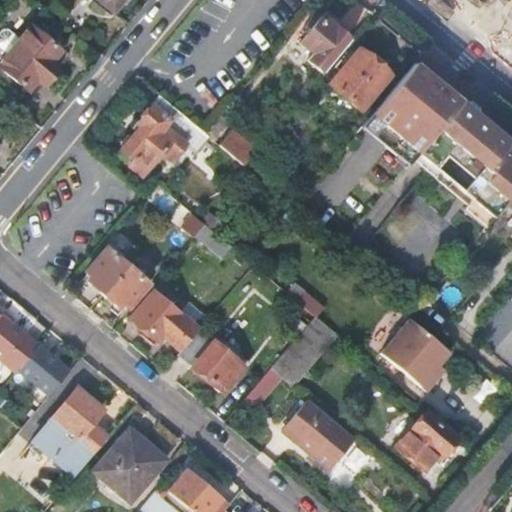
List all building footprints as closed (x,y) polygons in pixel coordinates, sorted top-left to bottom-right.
[(59,0),(51,10),(67,22),(75,11),(61,0),(59,0)] [(95,0),(114,15),(126,0),(95,0)] [(65,25),(86,42),(99,27),(78,8),(75,11),(67,22),(65,25)] [(319,19),(298,43),(312,54),(306,61),(321,73),(347,42),(319,19)] [(62,53),(31,27),(0,63),(0,70),(28,93),(37,83),(45,89),(61,71),(52,64),(62,53)] [(391,78),(358,51),(328,87),(361,114),(391,78)] [(442,89),(414,65),(361,128),(407,167),(416,156),(456,108),(438,93),(442,89)] [(139,129),(119,153),(134,165),(129,172),(140,181),(174,141),(182,148),(198,129),(160,97),(136,126),(139,129)] [(416,156),(493,220),(504,207),(511,197),(511,159),(508,164),(499,156),(503,149),(503,145),(502,141),(500,137),(492,130),(488,136),(479,128),(483,123),(459,104),(419,152),(416,156)] [(479,128),(488,136),(492,130),(483,123),(479,128)] [(219,147),(242,166),(252,154),(229,135),(219,147)] [(503,149),(499,156),(508,164),(511,159),(511,146),(500,137),(502,141),(503,145),(503,149)] [(191,215),(180,228),(192,238),(203,225),(191,215)] [(107,248),(85,274),(92,280),(89,284),(102,295),(124,269),(117,263),(120,259),(107,248)] [(124,269),(102,295),(118,307),(121,303),(128,308),(149,283),(135,271),(131,275),(124,269)] [(130,319),(157,342),(163,335),(181,350),(197,331),(152,293),(130,319)] [(300,306),(273,340),(286,351),(314,318),(300,306)] [(0,314),(0,360),(15,373),(18,370),(24,362),(38,346),(0,314)] [(286,351),(271,369),(277,374),(294,388),(337,337),(314,318),(286,351)] [(450,356),(409,323),(381,357),(427,395),(438,381),(433,376),(450,356)] [(176,355),(191,369),(193,367),(222,393),(244,368),(198,330),(197,331),(181,350),(176,355)] [(24,362),(18,370),(49,396),(69,372),(38,346),(24,362)] [(271,369),(240,406),(246,411),(277,374),(271,369)] [(74,477),(106,439),(91,426),(100,416),(90,408),(93,403),(77,390),(33,443),(74,477)] [(283,432),(328,469),(353,438),(322,412),(316,407),(308,400),(299,412),(283,432)] [(26,413),(21,419),(26,423),(31,417),(26,413)] [(456,441),(423,414),(393,450),(417,470),(432,452),(440,460),(456,441)] [(166,460),(130,431),(95,472),(132,502),(166,460)] [(209,511),(221,499),(187,471),(171,490),(197,511),(209,511)]
